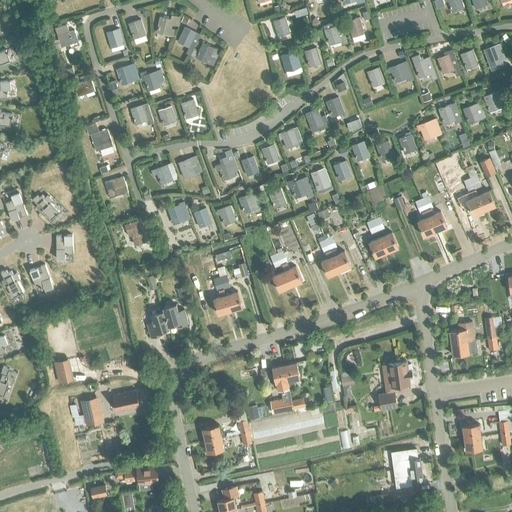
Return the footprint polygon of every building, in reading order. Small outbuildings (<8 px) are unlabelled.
[(444,0),(445,2),(448,1),(451,12),(463,8),(460,0),(444,0)] [(472,0),(475,8),(487,4),(485,0),(472,0)] [(156,32),(173,36),(175,29),(171,28),(172,24),(177,25),(179,18),(171,16),(170,20),(160,17),(156,32)] [(273,21),(277,37),(289,33),(285,18),(273,21)] [(347,21),(352,37),(363,33),(359,18),(347,21)] [(128,24),(134,39),(145,35),(140,20),(128,24)] [(323,26),(329,45),(340,41),(341,45),(347,43),(341,24),(332,27),(331,23),(323,26)] [(55,28),(57,36),(60,45),(66,43),(67,46),(78,42),(74,30),(69,32),(66,24),(55,28)] [(200,35),(196,33),(184,28),(177,42),(189,48),(193,50),(200,35)] [(106,33),(111,48),(123,45),(118,29),(106,33)] [(195,58),(207,63),(212,66),(219,51),(202,43),(198,52),(196,56),(195,58)] [(483,49),(489,65),(491,70),(503,66),(501,60),(505,59),(499,44),(483,49)] [(304,51),(309,67),(320,63),(316,48),(304,51)] [(454,69),(456,76),(462,74),(453,49),(443,52),(444,55),(436,58),(442,73),(454,69)] [(0,64),(9,61),(5,50),(0,52),(0,64)] [(460,54),(466,69),(477,65),(471,50),(460,54)] [(293,52),(281,56),(286,72),(298,68),(301,67),(297,51),(293,52)] [(411,57),(413,63),(419,78),(430,74),(432,80),(437,78),(429,57),(420,60),(418,55),(411,57)] [(387,68),(389,73),(392,72),(396,82),(407,78),(408,81),(413,79),(407,61),(401,63),(387,68)] [(117,70),(122,85),(134,81),(139,80),(134,64),(117,70)] [(366,72),(372,87),(383,83),(378,67),(366,72)] [(143,75),(141,76),(142,81),(144,80),(148,91),(160,87),(158,83),(164,81),(160,70),(155,71),(143,75)] [(74,86),(77,94),(82,93),(83,95),(95,91),(91,80),(74,86)] [(10,81),(0,81),(0,97),(6,97),(6,90),(10,89),(10,81)] [(344,82),(336,85),(338,90),(346,88),(344,82)] [(483,96),(488,112),(507,105),(501,90),(483,96)] [(429,92),(422,95),(424,101),(432,99),(429,92)] [(326,101),(332,117),(344,112),(338,97),(326,101)] [(369,97),(363,99),(366,107),(372,104),(369,97)] [(181,103),(186,119),(198,115),(192,99),(181,103)] [(449,105),(438,109),(444,124),(455,120),(456,122),(462,120),(455,102),(449,105)] [(462,109),(468,124),(485,117),(479,102),(462,109)] [(142,105),(130,109),(136,125),(147,121),(148,124),(154,122),(153,119),(147,103),(142,105)] [(158,110),(164,126),(175,122),(170,107),(158,110)] [(0,126),(4,127),(4,125),(10,125),(12,114),(1,113),(1,110),(0,109),(0,126)] [(317,109),(306,113),(311,129),(313,132),(329,126),(325,115),(320,117),(317,109)] [(420,129),(424,140),(441,134),(435,118),(416,126),(418,130),(420,129)] [(96,124),(86,127),(89,136),(90,135),(99,132),(96,124)] [(281,133),(279,134),(280,139),(283,138),(287,148),(299,144),(298,142),(302,140),(297,127),(293,129),(281,133)] [(90,135),(93,144),(96,152),(113,146),(107,129),(99,132),(90,135)] [(406,136),(399,138),(405,153),(416,149),(411,134),(410,131),(405,133),(406,136)] [(468,139),(462,141),(464,147),(470,145),(468,139)] [(376,145),(382,160),(393,156),(388,140),(376,145)] [(351,145),(357,160),(369,156),(363,141),(351,145)] [(262,148),(267,164),(279,159),(273,144),(262,148)] [(346,147),(339,150),(342,157),(349,154),(346,147)] [(217,165),(214,166),(216,171),(219,170),(223,180),(235,176),(233,172),(238,170),(234,159),(230,149),(225,151),(226,156),(219,159),(221,163),(217,165)] [(495,149),(489,151),(494,162),(495,166),(501,164),(499,160),(495,149)] [(456,153),(443,159),(449,174),(456,171),(453,166),(460,164),(456,153)] [(178,162),(184,178),(195,173),(202,171),(196,155),(189,158),(178,162)] [(241,161),(247,176),(258,171),(252,156),(241,161)] [(480,161),(486,176),(496,172),(489,156),(480,161)] [(295,159),(289,162),(291,168),(298,166),(295,159)] [(442,159),(438,161),(441,167),(440,167),(444,177),(444,178),(450,175),(449,174),(442,159)] [(333,165),(339,180),(346,177),(351,176),(345,160),(333,165)] [(151,170),(153,175),(157,173),(161,184),(177,178),(171,163),(167,164),(155,169),(151,170)] [(464,181),(466,187),(479,181),(476,175),(472,164),(465,166),(468,174),(463,177),(464,180),(464,181)] [(324,168),(311,173),(319,193),(331,188),(324,168)] [(314,195),(307,176),(293,181),(292,179),(286,181),(289,188),(291,187),(295,198),(307,194),(308,197),(314,195)] [(123,194),(128,192),(123,177),(111,181),(104,183),(109,196),(115,194),(122,191),(123,194)] [(376,180),(366,184),(368,189),(378,185),(376,180)] [(479,181),(466,187),(469,193),(470,192),(472,197),(466,200),(472,215),(484,210),(478,195),(475,190),(481,187),(479,181)] [(207,185),(202,187),(204,194),(210,192),(207,185)] [(268,193),(274,208),(286,204),(280,189),(268,193)] [(489,190),(478,195),(484,210),(495,205),(489,190)] [(239,198),(244,213),(262,207),(256,191),(239,198)] [(13,200),(6,202),(12,220),(20,217),(18,211),(21,210),(23,216),(27,214),(19,192),(12,195),(13,200)] [(337,193),(331,195),(334,201),(339,198),(337,193)] [(37,195),(32,199),(37,204),(35,207),(40,212),(42,210),(51,219),(59,211),(50,202),(53,200),(47,194),(45,197),(42,194),(39,197),(37,195)] [(394,199),(399,210),(405,208),(400,196),(394,199)] [(423,198),(415,201),(418,207),(431,202),(428,196),(427,196),(423,198)] [(168,209),(173,224),(185,220),(185,219),(190,217),(184,201),(178,203),(179,205),(168,209)] [(431,202),(418,207),(420,213),(422,212),(424,218),(417,221),(424,236),(436,231),(427,210),(431,208),(433,208),(431,202)] [(218,210),(217,210),(218,215),(220,214),(224,225),(236,220),(230,205),(218,210)] [(194,212),(200,228),(211,223),(205,207),(194,212)] [(317,212),(320,220),(330,216),(327,208),(317,212)] [(434,214),(431,208),(427,210),(436,231),(447,226),(440,211),(434,214)] [(379,216),(373,219),(378,231),(385,228),(379,216)] [(378,231),(373,219),(367,222),(372,234),(378,231)] [(144,242),(139,227),(137,220),(125,224),(127,231),(130,230),(135,245),(144,242)] [(392,231),(380,236),(387,252),(398,247),(392,231)] [(61,235),(56,235),(57,259),(65,259),(65,254),(73,253),(72,235),(64,235),(64,241),(61,241),(61,235)] [(317,238),(321,247),(334,241),(331,236),(326,238),(324,235),(317,238)] [(387,252),(380,236),(369,241),(375,257),(387,252)] [(166,238),(161,239),(165,250),(170,249),(166,238)] [(334,241),(321,247),(324,253),(325,252),(328,258),(321,261),(328,276),(341,271),(333,255),(333,256),(331,250),(337,247),(334,241)] [(270,256),(273,262),(285,256),(283,252),(283,250),(270,256)] [(287,250),(283,252),(285,256),(288,261),(293,259),(290,251),(288,252),(287,250)] [(344,251),(333,255),(341,271),(351,266),(344,251)] [(283,270),(284,271),(291,286),(302,281),(296,266),(289,268),(287,263),(288,262),(288,261),(285,256),(273,262),(275,268),(281,265),(283,270)] [(238,264),(242,276),(248,275),(244,263),(238,264)] [(38,267),(30,270),(36,288),(44,285),(45,290),(53,287),(45,265),(41,266),(43,272),(40,273),(38,267)] [(7,269),(1,272),(4,279),(1,280),(5,287),(7,286),(13,297),(23,291),(17,280),(20,279),(16,272),(13,274),(12,271),(8,272),(7,269)] [(291,286),(284,271),(272,275),(279,291),(291,286)] [(157,287),(153,275),(147,277),(150,289),(157,287)] [(213,279),(215,285),(228,281),(227,275),(213,279)] [(228,281),(215,285),(217,291),(218,290),(220,296),(213,298),(218,314),(230,310),(225,294),(224,289),(230,287),(228,281)] [(189,300),(185,287),(178,289),(183,303),(189,300)] [(237,291),(225,294),(230,310),(242,307),(237,291)] [(162,308),(163,311),(168,326),(175,324),(176,326),(188,323),(184,308),(178,310),(176,304),(162,308)] [(168,326),(163,311),(150,315),(152,322),(147,324),(151,337),(162,334),(162,333),(169,331),(168,329),(169,329),(168,326)] [(487,337),(497,336),(501,335),(499,324),(495,325),(494,316),(484,317),(487,337)] [(449,330),(451,342),(474,339),(472,321),(458,323),(459,329),(449,330)] [(497,336),(487,337),(489,349),(498,348),(497,336)] [(474,339),(451,342),(452,355),(469,352),(478,351),(476,339),(474,339)] [(68,359),(54,362),(59,383),(73,380),(68,359)] [(296,361),(284,364),(288,381),(287,381),(289,387),(296,385),(294,379),(300,378),(296,361)] [(406,362),(387,364),(390,379),(391,387),(397,386),(398,390),(408,389),(407,384),(409,384),(406,362)] [(284,364),(272,367),(275,383),(277,383),(278,391),(281,390),(289,389),(287,381),(288,381),(284,364)] [(334,365),(329,366),(333,390),(337,389),(334,365)] [(0,393),(4,395),(9,384),(11,385),(14,378),(11,376),(12,373),(8,372),(10,368),(4,366),(1,373),(0,372),(0,393)] [(283,399),(270,401),(273,413),(282,411),(294,409),(292,399),(291,400),(289,389),(281,390),(283,399)] [(113,395),(117,411),(139,406),(136,390),(113,395)] [(379,404),(373,406),(374,411),(380,410),(380,409),(396,407),(394,391),(378,393),(379,404)] [(82,400),(87,424),(103,421),(97,397),(82,400)] [(292,399),(294,409),(298,408),(299,412),(306,410),(303,397),(292,399)] [(238,421),(241,433),(250,431),(245,410),(245,409),(240,409),(240,410),(234,411),(236,421),(238,421)] [(78,416),(74,417),(76,425),(85,423),(83,415),(78,416)] [(511,419),(499,421),(500,432),(509,430),(511,429),(511,419)] [(462,425),(464,438),(481,435),(479,423),(462,425)] [(202,428),(205,441),(221,437),(224,436),(224,432),(220,433),(219,425),(202,428)] [(509,430),(500,432),(502,445),(511,444),(509,430)] [(250,431),(241,433),(243,444),(252,442),(250,431)] [(481,435),(464,438),(465,450),(482,447),(481,435)] [(221,437),(205,441),(207,452),(224,449),(221,437)] [(120,439),(113,440),(115,450),(122,449),(120,439)] [(405,475),(387,477),(388,485),(393,485),(393,482),(398,482),(399,486),(407,485),(406,477),(411,477),(412,484),(423,482),(419,456),(402,458),(404,473),(405,475)] [(157,466),(136,468),(138,480),(138,482),(150,481),(150,483),(158,482),(157,466)] [(138,480),(136,468),(115,471),(116,478),(125,477),(125,481),(127,483),(131,483),(132,481),(138,480)] [(91,487),(93,497),(107,494),(104,484),(91,487)] [(217,500),(220,511),(236,508),(234,497),(239,496),(236,486),(222,489),(224,499),(217,500)] [(262,491),(253,493),(256,503),(264,501),(262,491)] [(375,495),(376,504),(393,501),(392,493),(375,495)] [(266,511),(264,501),(256,503),(257,511),(266,511)] [(157,505),(158,511),(166,511),(165,503),(157,505)]
